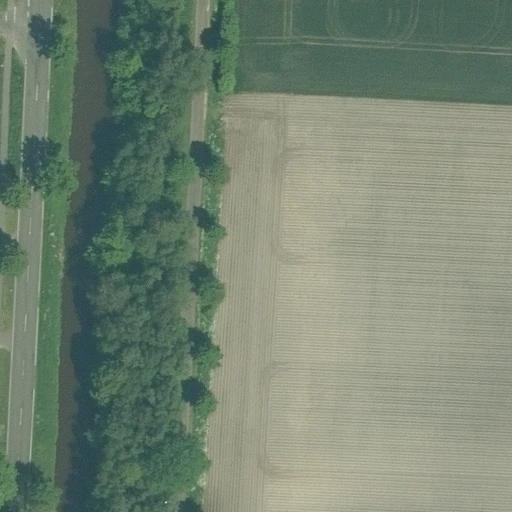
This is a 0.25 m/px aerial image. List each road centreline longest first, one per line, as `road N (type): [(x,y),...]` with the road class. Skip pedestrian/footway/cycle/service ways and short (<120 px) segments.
road 1 (residential): [(162,511),(193,0)]
road 2 (tertiary): [(14,511),(39,25)]
